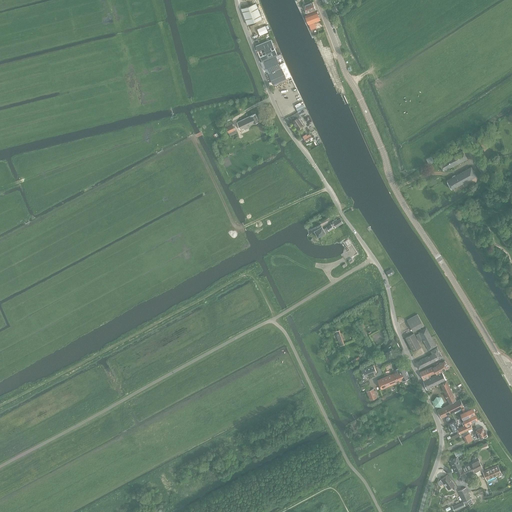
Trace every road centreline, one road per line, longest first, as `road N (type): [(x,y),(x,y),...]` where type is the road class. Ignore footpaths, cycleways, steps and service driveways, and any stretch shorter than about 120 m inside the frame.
road 1 (unclassified): [(420,511),(438,460),(438,425),(378,264),(279,115),(236,0)]
road 2 (unknown): [(377,511),(285,338),(270,324),(0,469)]
road 3 (tertiary): [(511,381),(394,188),(316,0)]
road 4 (track): [(0,240),(191,138),(237,229),(328,188)]
